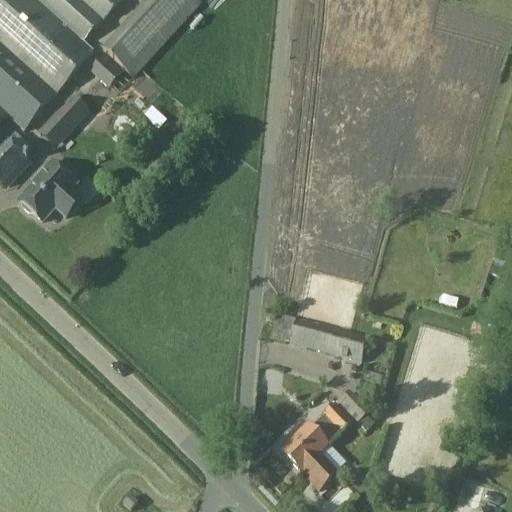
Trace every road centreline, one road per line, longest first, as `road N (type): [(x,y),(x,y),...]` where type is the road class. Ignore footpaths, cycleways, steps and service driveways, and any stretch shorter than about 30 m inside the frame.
road 1 (unclassified): [(227,481),(241,454),(284,0)]
road 2 (unclassified): [(227,481),(0,267)]
